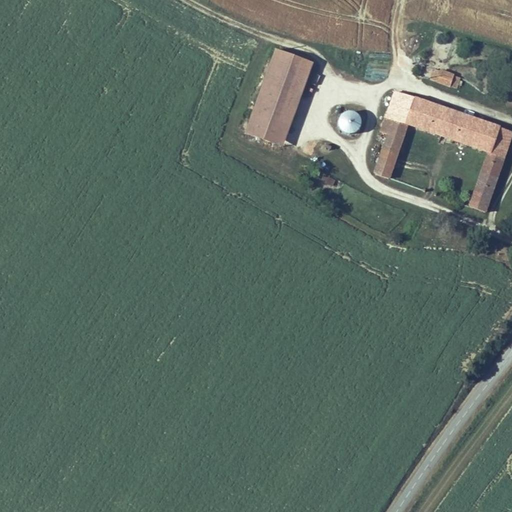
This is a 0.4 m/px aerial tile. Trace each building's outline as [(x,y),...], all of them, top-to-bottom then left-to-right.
[(283,149),(314,64),(276,50),(245,135),(283,149)] [(429,80),(436,82),(439,71),(433,69),(429,80)] [(454,75),(440,69),(439,71),(436,82),(435,83),(449,88),(450,87),(453,76),(454,75)] [(453,76),(450,87),(457,89),(460,78),(453,76)] [(413,99),(393,92),(378,133),(385,136),(372,174),(388,180),(408,127),(486,155),(467,208),(485,214),(511,139),(511,136),(511,132),(511,133),(499,129),(500,128),(414,98),(413,99)] [(345,133),(349,135),(354,135),(358,132),(361,128),(362,123),(360,118),(357,114),(352,113),(347,113),(343,116),(340,120),(339,125),(341,130),(345,133)] [(321,176),(320,183),(333,186),(335,179),(321,176)]
